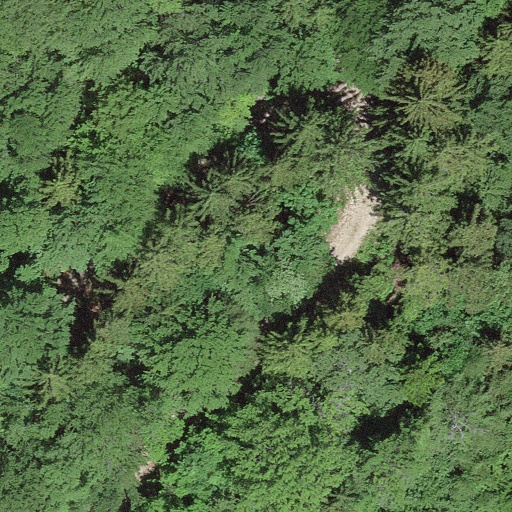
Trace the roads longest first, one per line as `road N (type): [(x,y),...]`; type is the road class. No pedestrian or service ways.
road 1 (track): [(363,62),(355,88),(371,162),(345,232),(99,511)]
road 2 (track): [(0,375),(267,92),(337,84),(363,62)]
road 3 (track): [(474,0),(363,62)]
